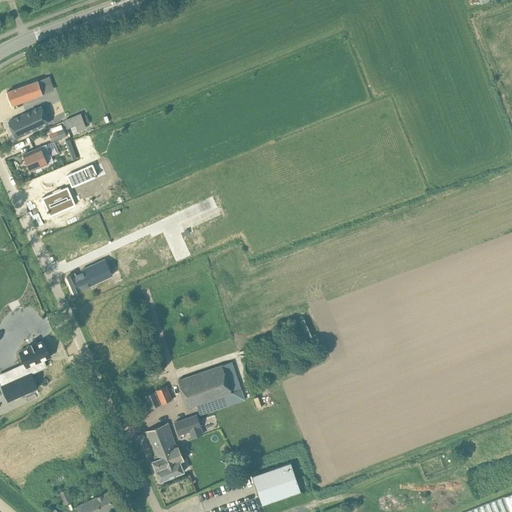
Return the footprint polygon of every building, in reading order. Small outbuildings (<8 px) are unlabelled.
[(11,105),(43,94),(53,90),(48,76),(7,91),(11,105)] [(14,135),(15,138),(49,122),(41,106),(8,122),(9,124),(14,135)] [(63,118),(66,128),(73,126),(75,132),(86,129),(81,113),(63,118)] [(63,128),(49,133),(52,141),(66,136),(63,128)] [(30,171),(47,163),(53,161),(46,144),(23,154),(30,171)] [(66,174),(71,186),(97,175),(92,164),(66,174)] [(67,186),(42,198),(50,215),(75,204),(67,186)] [(73,293),(112,275),(104,258),(81,269),(82,272),(75,275),(74,272),(66,276),(73,293)] [(23,299),(8,305),(12,317),(27,311),(23,299)] [(304,318),(291,324),(302,351),(315,345),(304,318)] [(31,371),(10,380),(16,393),(42,381),(37,369),(42,367),(39,360),(58,352),(50,336),(43,339),(42,337),(35,340),(36,342),(27,346),(32,358),(26,361),(31,371)] [(0,378),(15,372),(7,350),(0,352),(0,378)] [(257,380),(259,380),(261,380),(264,379),(266,378),(268,377),(270,375),(271,373),(272,371),(273,368),(273,366),(273,363),(272,361),(271,358),(270,356),(268,355),(266,353),(264,352),(261,352),(259,351),(257,352),(254,352),(252,353),(250,355),(248,356),(247,358),(246,361),(245,363),(245,366),(245,368),(246,371),(247,373),(248,375),(250,377),(252,378),(254,379),(257,380)] [(187,408),(196,405),(200,416),(245,400),(232,362),(222,365),(222,364),(177,379),(187,408)] [(0,411),(4,421),(21,414),(9,385),(0,388),(0,411)] [(166,385),(155,390),(161,404),(172,399),(166,385)] [(154,391),(144,396),(150,409),(160,404),(154,391)] [(174,422),(178,434),(188,431),(191,438),(202,434),(200,427),(201,427),(197,414),(174,422)] [(155,456),(156,458),(151,461),(160,481),(184,471),(179,461),(183,459),(177,445),(176,444),(167,423),(144,432),(154,456),(155,456)] [(262,505),(300,491),(308,489),(303,476),(296,478),(290,462),(251,476),(262,505)] [(61,470),(49,476),(54,486),(66,480),(61,470)] [(67,488),(57,492),(63,505),(73,500),(67,488)] [(106,511),(117,506),(109,490),(74,507),(76,510),(75,510),(76,511),(106,511)] [(511,511),(511,494),(466,511),(511,511)]
